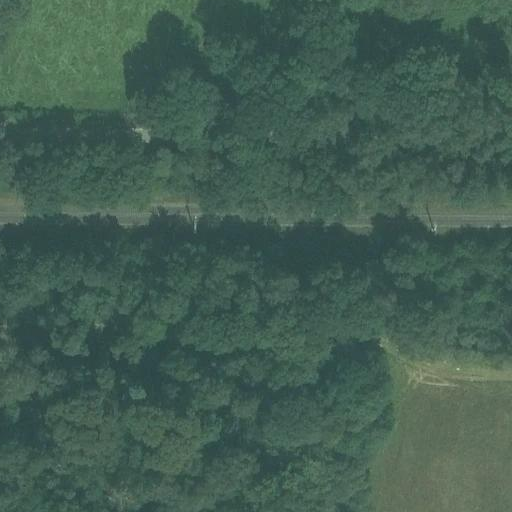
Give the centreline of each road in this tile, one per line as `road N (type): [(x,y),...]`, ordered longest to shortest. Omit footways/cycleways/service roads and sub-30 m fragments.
road 1 (track): [(511,252),(0,242)]
road 2 (unclassified): [(0,134),(511,137)]
